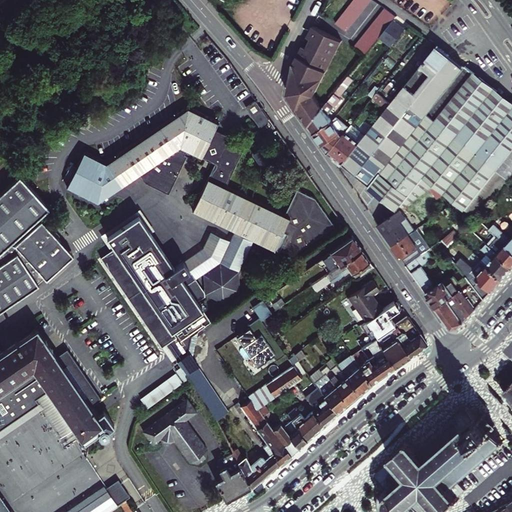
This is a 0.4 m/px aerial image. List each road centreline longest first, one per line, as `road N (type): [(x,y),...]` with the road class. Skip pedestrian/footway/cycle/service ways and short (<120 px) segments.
road 1 (residential): [(268,90),(449,348)]
road 2 (tertiary): [(449,348),(243,511)]
road 3 (tertiary): [(290,511),(463,366)]
